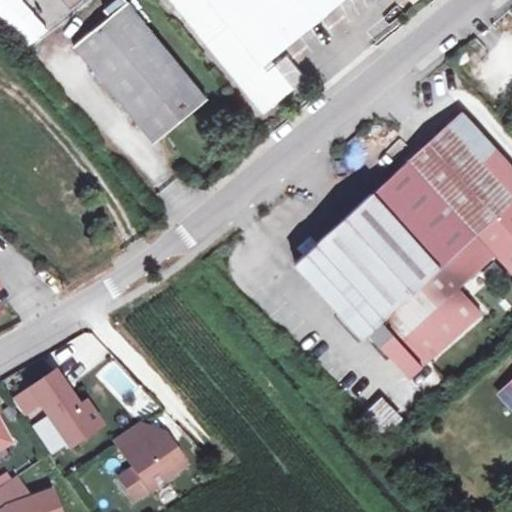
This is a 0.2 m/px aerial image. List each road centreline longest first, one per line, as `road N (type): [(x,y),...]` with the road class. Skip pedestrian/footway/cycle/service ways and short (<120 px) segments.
road 1 (residential): [(476,0),(181,242),(90,308),(0,353)]
road 2 (unknown): [(181,242),(46,72),(50,47),(82,18)]
road 3 (unknown): [(0,101),(20,113),(143,270)]
